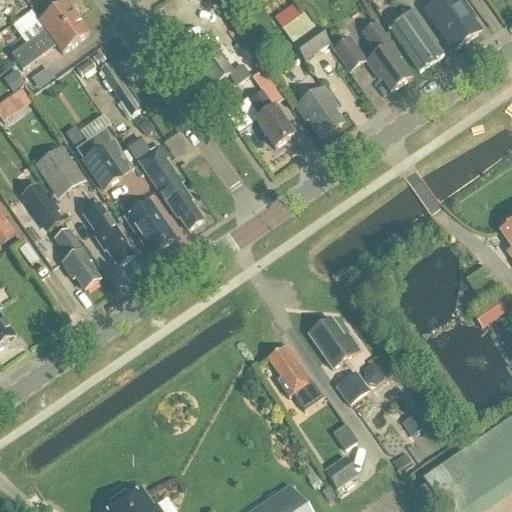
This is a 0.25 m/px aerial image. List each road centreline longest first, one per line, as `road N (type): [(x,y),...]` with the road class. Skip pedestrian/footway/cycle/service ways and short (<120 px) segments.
road 1 (tertiary): [(0,406),(261,225)]
road 2 (tertiary): [(261,225),(511,51)]
road 3 (residential): [(261,225),(101,0)]
